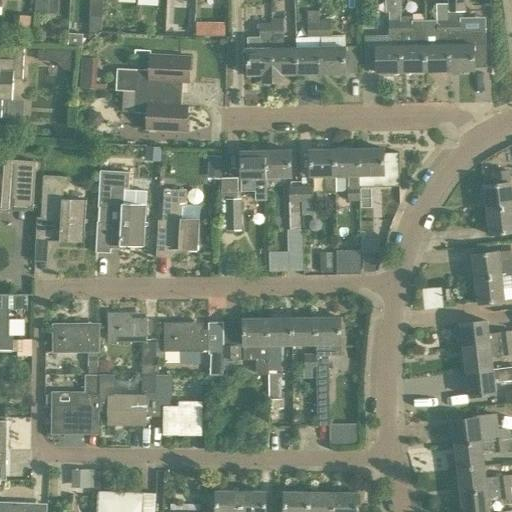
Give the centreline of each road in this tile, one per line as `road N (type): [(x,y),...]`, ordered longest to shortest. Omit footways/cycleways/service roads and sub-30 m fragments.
road 1 (residential): [(386,455),(45,451),(36,442),(36,329),(48,289),(75,282),(390,282)]
road 2 (residential): [(242,118),(450,116),(478,131)]
road 3 (residential): [(390,282),(414,211),(478,131)]
road 4 (residential): [(386,455),(390,282)]
